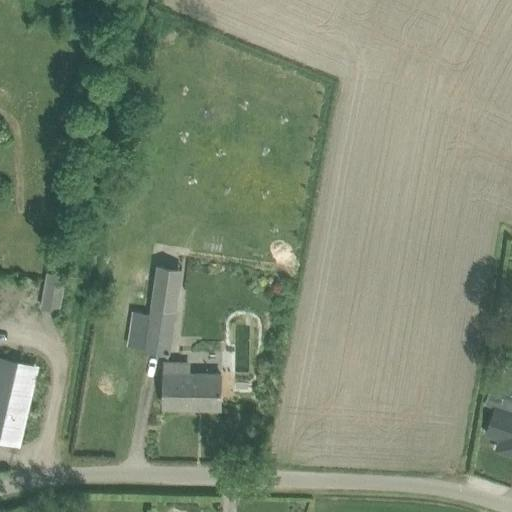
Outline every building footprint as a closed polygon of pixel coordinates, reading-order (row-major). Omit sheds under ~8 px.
[(41,306),(60,309),(67,274),(58,272),(47,270),(41,306)] [(26,277),(21,302),(34,304),(39,280),(26,277)] [(152,312),(146,348),(169,352),(176,309),(153,306),(152,312)] [(0,435),(18,440),(36,363),(0,354),(0,435)] [(164,404),(220,405),(221,373),(190,372),(190,360),(165,359),(165,372),(164,404)] [(497,447),(511,452),(511,378),(496,373),(486,401),(496,404),(486,431),(501,437),(497,447)]
